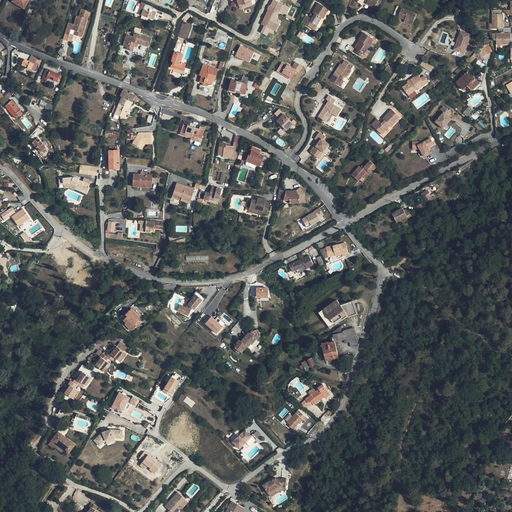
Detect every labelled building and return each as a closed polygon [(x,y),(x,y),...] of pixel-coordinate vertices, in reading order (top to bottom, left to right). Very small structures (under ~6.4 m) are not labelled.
[(243,3),(239,4),(241,11),(253,7),(251,2),(244,5),(243,3)] [(150,5),(146,3),(144,8),(140,7),(138,13),(142,14),(141,15),(150,18),(150,17),(154,19),(156,12),(153,11),(154,8),(150,6),(150,5)] [(323,19),(328,9),(318,3),(313,11),(315,12),(314,14),(311,19),(305,16),(301,23),(310,28),(311,24),(316,27),(321,18),(323,19)] [(280,10),(270,5),(262,24),(271,29),(275,21),(280,10)] [(417,13),(402,7),(398,16),(405,19),(404,21),(412,25),(417,13)] [(499,11),(499,10),(492,10),(492,14),(493,24),(493,29),(503,29),(504,29),(504,28),(504,14),(501,14),(499,14),(499,11)] [(89,14),(81,11),(79,16),(77,15),(74,24),(68,22),(65,32),(74,35),(82,37),(89,14)] [(190,16),(187,13),(182,19),(185,22),(190,16)] [(192,25),(183,22),(177,36),(187,40),(192,25)] [(471,35),(461,31),(454,50),(464,54),(471,35)] [(74,35),(65,32),(63,39),(72,42),(74,35)] [(151,38),(135,33),(133,37),(127,34),(123,45),(128,47),(127,49),(133,51),(134,46),(135,43),(138,43),(148,46),(151,38)] [(361,57),(373,39),(363,33),(358,41),(360,42),(355,48),(357,50),(355,53),(361,57)] [(511,42),(511,34),(496,34),(496,39),(496,41),(496,45),(502,45),(511,45),(511,42)] [(492,51),(488,42),(482,45),(487,53),(492,51)] [(239,45),(235,57),(250,63),(254,51),(239,45)] [(182,53),(175,51),(172,60),(172,61),(173,61),(173,62),(173,64),(176,65),(175,68),(184,71),(186,64),(181,62),(182,58),(181,57),(182,53)] [(29,61),(24,59),(22,64),(27,66),(26,67),(34,70),(36,65),(39,64),(37,63),(32,61),(30,60),(29,61)] [(297,72),(300,66),(292,61),(288,67),(282,63),(281,64),(276,60),(272,67),(278,70),(276,72),(284,77),(285,75),(289,78),(293,70),(297,72)] [(340,64),(330,80),(339,85),(342,80),(344,77),(346,78),(351,71),(350,70),(352,66),(344,60),(341,64),(340,64)] [(423,61),(420,65),(431,72),(433,68),(423,61)] [(218,69),(203,64),(201,71),(199,75),(202,76),(200,80),(200,82),(203,83),(205,84),(206,82),(212,84),(214,80),(215,80),(216,76),(218,69)] [(50,70),(47,69),(42,81),(46,82),(48,78),(57,81),(58,79),(60,75),(50,70)] [(480,83),(468,71),(456,83),(463,90),(467,86),(469,85),(474,89),(480,83)] [(419,91),(430,83),(426,77),(422,80),(419,75),(412,80),(413,82),(403,88),(409,96),(418,90),(419,91)] [(242,82),(231,79),(229,90),(245,94),(248,84),(242,82)] [(120,97),(122,97),(127,99),(132,101),(134,96),(135,95),(130,93),(123,90),(120,97)] [(328,101),(316,116),(321,120),(324,116),(327,118),(330,114),(334,117),(340,110),(332,104),(334,100),(328,95),(326,99),(328,101)] [(132,101),(127,99),(124,105),(120,116),(125,118),(127,112),(128,112),(132,101)] [(23,113),(12,100),(6,106),(15,118),(19,115),(20,116),(23,113)] [(39,107),(51,110),(53,104),(40,101),(39,107)] [(124,105),(119,103),(118,107),(116,106),(115,106),(112,113),(115,114),(120,116),(124,105)] [(452,118),(449,116),(451,113),(443,106),(440,109),(443,111),(434,122),(443,129),(452,118)] [(476,112),(470,106),(463,113),(469,119),(476,112)] [(390,128),(400,118),(391,110),(382,119),(384,121),(381,124),(376,119),(370,124),(381,135),(389,126),(390,128)] [(294,124),(284,113),(277,120),(286,130),(290,127),(291,128),(294,124)] [(185,121),(184,125),(181,133),(185,135),(185,133),(201,139),(204,130),(205,128),(201,127),(200,129),(188,125),(189,123),(185,121)] [(138,132),(134,137),(138,141),(141,138),(153,138),(153,132),(138,132)] [(320,133),(315,139),(319,141),(320,142),(316,146),(316,145),(310,152),(317,157),(322,151),(324,153),(330,145),(324,140),(326,138),(320,133)] [(424,141),(412,143),(413,150),(420,149),(424,156),(431,152),(430,151),(428,147),(430,146),(433,144),(430,138),(424,141)] [(38,142),(36,139),(33,142),(37,147),(38,146),(42,151),(46,147),(40,140),(38,142)] [(225,143),(220,142),(218,155),(223,156),(223,157),(230,158),(230,157),(235,158),(236,155),(236,152),(237,147),(233,147),(233,146),(226,145),(224,145),(225,143)] [(261,149),(253,146),(251,150),(252,151),(250,155),(249,154),(246,161),(260,166),(264,156),(259,154),(261,149)] [(118,150),(109,150),(109,155),(109,164),(109,168),(120,168),(120,154),(118,154),(118,150)] [(377,166),(370,161),(363,169),(359,166),(352,175),(359,181),(360,180),(363,182),(366,179),(366,178),(377,166)] [(90,166),(80,165),(79,173),(89,174),(90,166)] [(141,174),(133,174),(133,187),(152,187),(152,183),(152,174),(148,174),(141,174)] [(79,179),(74,177),(59,179),(60,185),(64,184),(70,183),(76,186),(87,191),(90,184),(83,181),(79,180),(79,179)] [(195,188),(177,183),(173,194),(182,197),(181,200),(190,203),(195,188)] [(217,187),(213,186),(211,192),(210,193),(206,192),(204,199),(209,200),(210,197),(219,199),(222,188),(217,187)] [(301,187),(296,191),(299,195),(299,200),(305,200),(305,192),(301,187)] [(277,202),(283,203),(284,200),(284,197),(286,191),(280,189),(279,192),(277,202)] [(299,195),(296,191),(286,191),(284,197),(284,200),(290,200),(290,203),(299,202),(299,200),(299,195)] [(428,197),(430,196),(427,191),(422,194),(426,201),(429,199),(428,197)] [(266,199),(258,197),(257,201),(252,199),(250,208),(263,211),(263,213),(267,214),(270,202),(265,201),(266,199)] [(422,204),(416,207),(420,215),(426,211),(422,204)] [(12,207),(1,215),(4,220),(15,212),(12,207)] [(404,211),(403,208),(393,214),(397,222),(408,217),(408,218),(412,216),(408,209),(404,211)] [(12,217),(19,226),(30,218),(23,209),(12,217)] [(318,220),(315,214),(303,223),(307,227),(318,220)] [(106,231),(114,233),(116,222),(109,221),(106,231)] [(159,222),(146,221),(145,232),(151,232),(151,228),(158,229),(159,222)] [(25,232),(20,235),(25,243),(30,239),(25,232)] [(348,254),(346,243),(326,247),(327,251),(330,251),(335,250),(336,255),(343,253),(343,255),(348,254)] [(314,265),(310,256),(305,258),(301,260),(289,265),(293,272),(306,266),(307,268),(314,265)] [(256,298),(268,297),(268,287),(256,287),(256,298)] [(202,299),(196,294),(192,300),(188,305),(185,307),(180,305),(178,308),(181,310),(180,311),(187,315),(188,314),(189,314),(191,310),(192,308),(194,310),(202,299)] [(338,300),(325,308),(334,323),(348,314),(349,316),(349,317),(358,314),(354,301),(341,305),(338,300)] [(125,324),(131,330),(136,326),(137,327),(141,324),(138,321),(140,319),(131,308),(125,314),(127,316),(123,320),(126,323),(125,324)] [(334,323),(325,308),(319,312),(331,328),(349,316),(348,314),(334,323)] [(211,316),(204,324),(216,334),(223,326),(211,316)] [(241,341),(240,340),(237,343),(238,344),(234,349),(239,353),(240,352),(243,348),(245,349),(248,346),(248,347),(251,343),(252,344),(257,339),(258,340),(261,336),(253,330),(250,333),(249,332),(245,337),(241,341)] [(343,332),(334,335),(335,341),(344,339),(343,332)] [(349,337),(349,338),(351,347),(357,347),(357,343),(355,335),(349,337)] [(322,344),(326,361),(339,358),(335,341),(322,344)] [(117,346),(124,352),(127,347),(120,342),(117,346)] [(117,360),(120,356),(124,352),(117,346),(113,350),(110,354),(109,353),(106,356),(108,357),(112,361),(115,358),(117,360)] [(102,370),(106,366),(109,363),(106,361),(108,357),(106,356),(103,353),(100,356),(102,357),(99,361),(95,365),(102,370)] [(311,366),(308,360),(302,363),(305,369),(311,366)] [(90,376),(92,378),(95,373),(84,364),(79,369),(82,371),(90,376)] [(82,371),(79,376),(77,380),(75,378),(73,382),(77,385),(82,388),(84,385),(86,381),(90,376),(82,371)] [(169,377),(163,393),(173,396),(179,380),(169,377)] [(65,393),(72,398),(78,390),(75,388),(77,385),(73,382),(71,380),(69,384),(70,385),(67,389),(65,393)] [(313,404),(314,405),(325,397),(326,398),(331,394),(323,384),(318,388),(319,389),(305,399),(306,400),(310,405),(311,406),(313,404)] [(111,407),(122,413),(130,397),(119,392),(111,407)] [(129,404),(137,406),(138,399),(131,397),(129,404)] [(310,405),(306,400),(301,404),(305,409),(310,405)] [(289,426),(293,429),(300,422),(301,423),(304,420),(306,421),(308,418),(299,410),(288,422),(290,425),(289,426)] [(249,435),(243,429),(230,441),(237,448),(241,444),(240,443),(243,441),(249,435)] [(103,433),(95,440),(100,446),(106,441),(114,438),(122,438),(123,430),(112,430),(109,430),(106,432),(103,432),(103,433)] [(57,445),(65,451),(68,453),(75,444),(58,431),(51,440),(48,444),(54,449),(55,448),(57,445)] [(57,445),(55,448),(63,454),(65,451),(57,445)] [(144,451),(138,458),(142,462),(140,464),(154,474),(161,464),(144,451)] [(264,485),(269,493),(275,490),(277,493),(282,490),(286,490),(287,478),(282,478),(282,480),(278,480),(277,478),(276,477),(264,485)] [(185,498),(178,492),(165,506),(170,510),(167,511),(177,511),(181,508),(178,506),(185,498)] [(226,511),(242,511),(245,508),(232,501),(230,505),(230,504),(228,508),(228,509),(226,511)]
